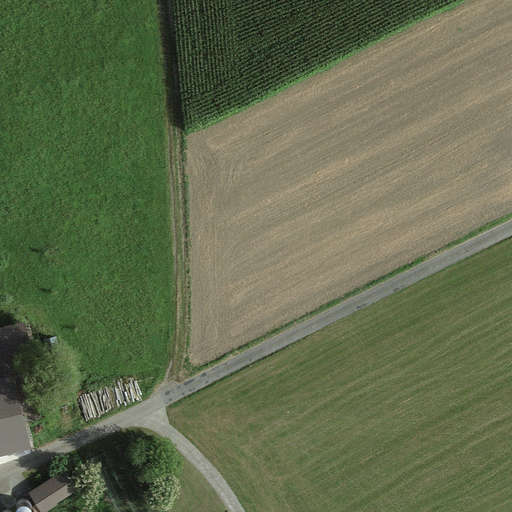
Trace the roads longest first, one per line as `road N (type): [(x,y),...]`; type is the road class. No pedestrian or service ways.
road 1 (track): [(511,232),(148,412)]
road 2 (track): [(240,511),(148,412)]
